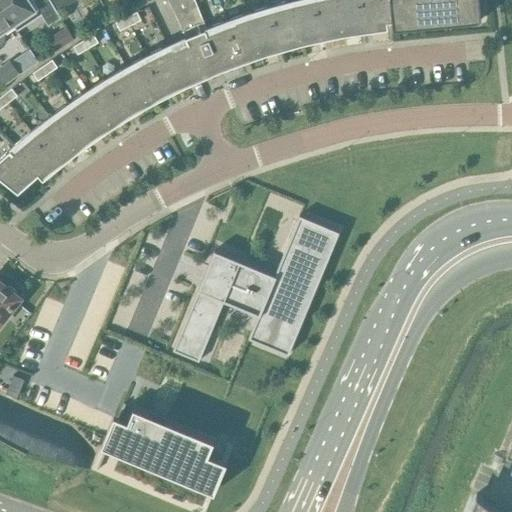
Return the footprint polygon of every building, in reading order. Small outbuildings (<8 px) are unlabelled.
[(31,6),(27,0),(0,0),(0,5),(13,24),(12,25),(17,31),(41,15),(48,26),(61,18),(50,0),(36,0),(34,2),(35,3),(31,6)] [(51,0),(57,10),(76,0),(51,0)] [(167,0),(185,37),(168,45),(184,79),(187,86),(221,71),(218,64),(216,59),(206,28),(195,0),(167,0)] [(293,0),(292,0),(272,6),(281,42),(301,37),(303,36),(295,0),(293,0)] [(295,0),(303,36),(305,44),(306,44),(325,39),(326,39),(325,31),(319,0),(295,0)] [(319,0),(325,31),(343,28),(346,27),(342,0),(319,0)] [(342,0),(346,27),(348,35),(349,35),(368,32),(369,31),(369,24),(365,0),(342,0)] [(365,0),(369,24),(387,21),(392,21),(390,0),(365,0)] [(390,0),(392,21),(393,29),(481,20),(479,0),(390,0)] [(0,45),(3,43),(4,39),(4,35),(3,31),(12,25),(13,24),(0,5),(0,45)] [(270,6),(251,12),(260,48),(262,56),(263,56),(283,50),(281,42),(272,6),(270,6)] [(137,12),(126,17),(131,26),(141,20),(137,12)] [(248,13),(227,20),(239,56),(260,49),(260,48),(251,12),(248,13)] [(131,26),(126,17),(116,22),(120,31),(131,26)] [(226,20),(206,28),(216,59),(218,64),(221,71),(242,63),(239,56),(227,20),(226,20)] [(94,34),(83,40),(88,49),(98,43),(94,34)] [(88,49),(83,40),(73,46),(78,55),(88,49)] [(146,56),(144,57),(162,90),(165,97),(167,96),(169,95),(187,86),(184,79),(168,45),(146,56)] [(126,66),(123,68),(142,100),(144,99),(162,90),(144,57),(126,66)] [(52,60),(42,66),(48,74),(58,67),(52,60)] [(0,80),(4,86),(20,73),(10,61),(0,68),(0,80)] [(48,74),(42,66),(32,73),(38,81),(48,74)] [(106,78),(103,80),(123,112),(128,118),(129,118),(131,116),(146,107),(142,100),(123,68),(106,78)] [(87,90),(84,93),(105,124),(108,122),(123,112),(103,80),(87,90)] [(12,88),(3,95),(9,103),(18,96),(12,88)] [(68,103),(64,106),(85,137),(90,143),(91,143),(95,140),(109,130),(105,124),(84,93),(68,103)] [(0,109),(9,103),(3,95),(0,97),(0,109)] [(50,117),(46,120),(69,149),(72,146),(85,137),(64,106),(50,117)] [(32,131),(27,134),(50,164),(55,170),(56,170),(61,166),(74,156),(69,149),(46,120),(32,131)] [(14,145),(9,150),(34,178),(39,174),(50,164),(27,134),(14,145)] [(9,150),(0,157),(0,177),(18,192),(34,178),(9,150)] [(199,288),(173,350),(199,361),(224,300),(258,315),(248,338),(288,354),(339,232),(299,215),(274,275),(214,250),(208,266),(199,288)] [(210,248),(233,258),(237,249),(214,239),(210,248)] [(0,282),(0,323),(19,298),(0,282)] [(114,415),(101,446),(106,448),(107,448),(208,490),(209,490),(214,492),(226,462),(222,460),(221,459),(208,454),(214,440),(133,407),(128,421),(120,417),(118,417),(114,415)] [(500,511),(476,494),(468,511),(500,511)]
